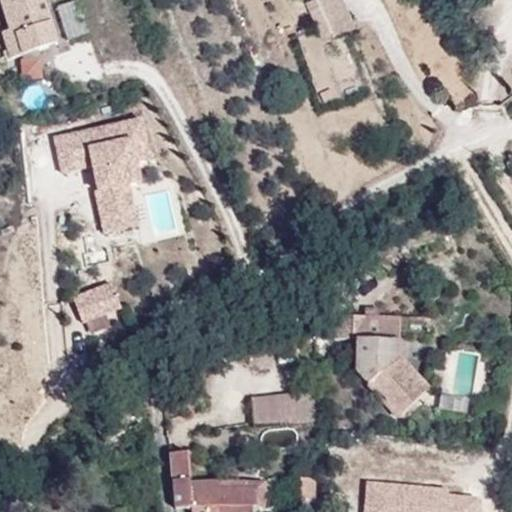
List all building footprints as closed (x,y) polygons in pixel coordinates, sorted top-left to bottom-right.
[(49,47),(41,23),(39,24),(36,15),(47,12),(43,0),(1,0),(11,31),(4,33),(11,60),(49,47)] [(356,27),(344,0),(308,0),(306,1),(322,40),(356,27)] [(66,43),(88,36),(76,2),(54,9),(66,43)] [(57,44),(47,12),(36,15),(39,24),(41,23),(49,47),(57,44)] [(82,76),(96,75),(93,39),(58,41),(60,63),(81,61),(82,76)] [(43,80),(42,59),(21,61),(22,81),(43,80)] [(96,192),(102,221),(124,215),(133,202),(129,186),(141,184),(136,164),(151,161),(142,120),(55,139),(63,174),(94,167),(100,166),(102,177),(96,178),(99,192),(96,192)] [(94,167),(96,178),(102,177),(100,166),(94,167)] [(490,193),(481,176),(472,181),(480,198),(490,193)] [(124,215),(102,221),(105,234),(138,227),(133,202),(124,215)] [(448,251),(445,237),(408,246),(412,260),(448,251)] [(122,309),(112,285),(73,300),(83,324),(122,309)] [(318,317),(318,300),(308,300),(308,317),(314,317),(318,317)] [(380,318),(380,309),(364,309),(364,318),(380,318)] [(334,340),(334,317),(318,317),(314,317),(314,340),(334,340)] [(400,357),(401,319),(380,318),(364,318),(334,317),(334,340),(358,341),(357,373),(398,419),(420,399),(405,383),(415,373),(400,357)] [(447,350),(440,390),(470,396),(477,356),(447,350)] [(430,389),(415,373),(405,383),(420,399),(430,389)] [(317,423),(314,394),(252,400),(254,429),(317,423)] [(440,398),(438,412),(466,416),(468,402),(440,398)] [(501,419),(502,405),(493,404),(490,418),(501,419)] [(295,429),(259,431),(261,449),(296,447),(295,429)] [(257,508),(258,490),(220,489),(220,482),(191,484),(189,454),(172,455),(176,510),(192,509),(192,511),(253,511),(254,508),(257,508)] [(267,483),(220,482),(220,489),(258,490),(257,508),(266,509),(267,483)] [(297,485),(301,505),(315,503),(311,483),(297,485)]
